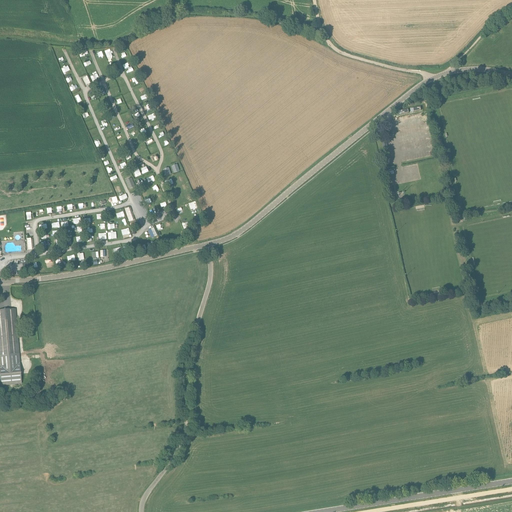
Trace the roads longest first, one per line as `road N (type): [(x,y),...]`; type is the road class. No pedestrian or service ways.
road 1 (unclassified): [(206,245),(243,229),(409,93),(447,72)]
road 2 (unclassified): [(141,511),(182,432),(181,375),(210,277),(206,245)]
road 3 (unclassified): [(0,281),(206,245)]
road 4 (tertiary): [(511,480),(316,511)]
